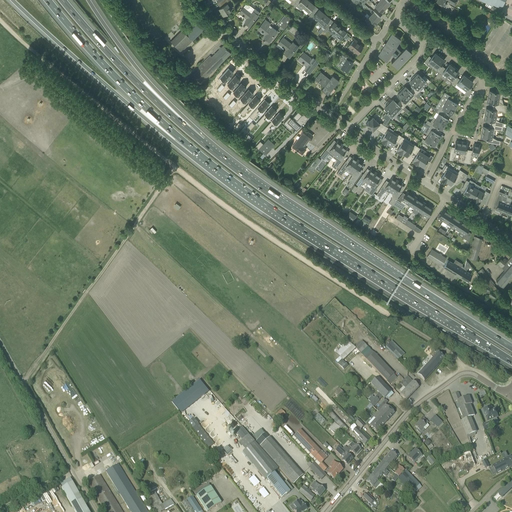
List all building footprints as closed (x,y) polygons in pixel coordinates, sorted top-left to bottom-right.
[(231,10),(227,4),(229,3),(228,1),(229,0),(222,0),(218,3),(221,7),(219,9),(223,15),(231,10)] [(296,0),(295,2),(293,5),(295,7),(296,6),(301,10),(304,8),(303,8),(309,1),(308,0),(296,0)] [(481,0),(493,5),(491,8),(499,12),(500,12),(505,0),(481,0)] [(308,13),(310,15),(316,8),(314,6),(314,5),(309,1),(303,8),(304,8),(309,12),(308,13)] [(382,12),(386,7),(379,1),(377,4),(376,3),(374,6),(382,12)] [(244,7),(242,9),(239,13),(247,19),(244,22),(249,26),(258,15),(260,12),(255,8),(251,12),(244,7)] [(315,17),(319,20),(324,13),(319,9),(318,10),(316,8),(310,15),(308,18),(312,21),(315,17)] [(372,14),(370,16),(376,22),(380,17),(373,11),(371,13),(372,14)] [(324,13),(319,20),(316,23),(322,28),(322,27),(324,29),(326,26),(331,20),(329,19),(330,18),(324,13)] [(287,24),(290,20),(284,15),(281,20),(284,22),(281,26),(284,29),(287,24)] [(372,27),(376,22),(370,16),(368,18),(367,18),(365,20),(372,27)] [(192,41),(202,31),(206,27),(197,19),(184,32),(182,30),(170,41),(181,52),(192,41)] [(269,41),(277,30),(273,27),(271,29),(269,27),(271,23),(266,19),(258,29),(266,35),(264,38),(269,41)] [(333,22),(331,20),(326,26),(324,29),(327,31),(329,29),(334,33),(339,26),(334,22),(333,22)] [(339,26),(334,33),(332,35),(340,42),(341,39),(346,33),(344,31),(345,31),(339,26)] [(407,50),(408,49),(405,46),(401,50),(396,45),(400,38),(392,33),(378,55),(387,60),(391,53),(395,56),(391,61),(394,64),(396,62),(398,65),(410,53),(407,50)] [(289,57),(292,53),(297,46),(293,42),(291,44),(282,38),(279,42),(276,46),(281,50),(282,47),(286,51),(284,53),(289,57)] [(354,39),(351,43),(348,47),(357,54),(362,47),(357,43),(358,42),(354,39)] [(200,83),(219,65),(231,53),(223,45),(211,57),(210,55),(206,59),(196,69),(197,71),(193,75),(200,83)] [(330,54),(331,52),(328,49),(326,51),(327,52),(321,61),(324,63),(330,54)] [(309,73),(312,69),(318,62),(313,58),(312,60),(303,53),(298,59),(307,66),(304,69),(309,73)] [(428,61),(433,65),(440,56),(436,53),(436,54),(435,53),(430,59),(428,57),(424,62),(426,64),(428,61)] [(444,58),(440,56),(433,65),(437,69),(436,71),(438,73),(442,68),(440,66),(444,60),(443,59),(444,58)] [(350,66),(352,63),(346,59),(341,68),(347,72),(347,71),(350,66)] [(447,76),(454,67),(451,64),(450,65),(449,64),(445,70),(442,68),(438,73),(441,75),(440,76),(444,79),(444,80),(447,76)] [(458,69),(454,67),(447,76),(452,79),(450,82),(453,84),(456,79),(454,77),(458,71),(457,70),(458,69)] [(228,68),(220,77),(225,82),(233,72),(228,68)] [(332,76),(330,79),(321,72),(316,79),(324,86),(321,89),(328,94),(339,81),(332,76)] [(416,74),(413,77),(421,85),(425,81),(427,83),(430,81),(425,76),(423,78),(418,73),(417,74),(416,74)] [(235,74),(227,84),(232,88),(240,79),(235,74)] [(459,80),(456,79),(453,84),(455,86),(457,83),(461,87),(469,78),(465,75),(464,76),(463,75),(459,80)] [(415,87),(412,89),(417,94),(419,91),(417,89),(421,85),(413,77),(410,80),(410,81),(409,82),(415,87)] [(469,78),(461,87),(466,90),(464,93),(468,97),(472,91),(468,88),(473,82),(471,81),(472,80),(469,78)] [(241,82),(233,91),(238,96),(246,87),(241,82)] [(403,87),(400,90),(411,100),(417,94),(412,89),(410,91),(405,86),(404,87),(403,87)] [(248,89),(240,98),(245,102),(253,93),(248,89)] [(508,93),(505,90),(497,89),(497,92),(490,91),(490,92),(489,92),(488,96),(499,98),(501,99),(502,95),(508,96),(508,93)] [(400,102),(405,106),(411,100),(400,90),(397,93),(398,94),(397,95),(402,100),(400,102)] [(442,102),(455,109),(457,105),(456,105),(457,104),(451,100),(453,97),(447,94),(442,102)] [(245,107),(240,112),(244,115),(249,109),(247,108),(250,105),(253,108),(260,100),(255,95),(245,107)] [(495,104),(494,107),(506,109),(506,105),(503,104),(499,102),(499,98),(488,96),(487,101),(488,101),(488,102),(495,104)] [(265,99),(250,116),(253,119),(258,113),(257,112),(259,109),(262,112),(270,104),(265,99)] [(391,100),(388,103),(396,111),(400,107),(406,112),(408,110),(405,106),(400,102),(398,104),(393,99),(392,100),(391,100)] [(442,102),(438,109),(438,110),(443,113),(445,110),(451,114),(452,113),(455,109),(442,102)] [(392,115),(396,111),(388,103),(385,106),(385,107),(384,108),(390,113),(387,115),(392,119),(394,117),(392,115)] [(272,106),(257,123),(260,125),(265,120),(264,119),(266,116),(269,118),(277,110),(272,106)] [(506,109),(494,107),(493,110),(487,108),(486,110),(485,110),(485,114),(496,116),(497,113),(502,112),(505,113),(506,109)] [(433,117),(445,125),(448,121),(447,120),(448,119),(442,115),(443,113),(438,110),(438,109),(435,108),(434,110),(434,111),(436,112),(433,117)] [(286,120),(283,123),(285,125),(287,122),(296,130),(300,126),(299,125),(299,124),(300,123),(301,123),(306,118),(298,110),(292,116),(296,119),(295,121),(291,118),(289,117),(286,120)] [(279,112),(264,129),(267,132),(272,126),(271,125),(273,122),(276,125),(284,117),(279,112)] [(496,116),(485,114),(484,119),(485,119),(485,120),(491,121),(491,124),(503,126),(503,123),(500,122),(495,119),(496,116)] [(382,131),(386,126),(380,122),(379,123),(377,121),(375,119),(373,117),(369,120),(366,124),(368,126),(370,129),(370,128),(373,130),(376,127),(382,131)] [(427,120),(425,123),(434,128),(435,126),(442,129),(442,128),(443,129),(445,125),(433,117),(430,122),(427,120)] [(427,135),(438,141),(440,137),(439,137),(440,135),(434,132),(435,129),(434,128),(425,123),(424,126),(426,128),(423,132),(427,135)] [(503,126),(491,124),(490,127),(484,126),(483,128),(482,127),(481,132),(493,134),(495,134),(496,130),(499,130),(502,130),(503,126)] [(287,137),(290,132),(280,126),(277,130),(287,137)] [(386,143),(394,131),(386,126),(382,131),(385,133),(381,139),(382,140),(381,141),(386,143)] [(304,129),(301,133),(301,134),(292,147),(302,155),(306,149),(304,147),(313,135),(304,129)] [(398,141),(401,136),(394,131),(386,143),(389,145),(389,144),(391,145),(395,139),(398,141)] [(493,134),(481,132),(481,136),(482,136),(481,138),(488,139),(488,142),(499,144),(500,140),(497,140),(492,137),(493,134)] [(422,139),(421,141),(426,145),(428,142),(434,146),(435,144),(436,145),(438,141),(427,135),(424,140),(422,139)] [(402,154),(410,141),(401,136),(398,141),(401,143),(397,149),(398,150),(397,151),(402,154)] [(329,154),(332,157),(342,144),(338,142),(337,141),(332,147),(330,145),(320,157),(324,160),(327,156),(329,154)] [(414,152),(417,146),(410,141),(402,154),(405,155),(407,156),(411,150),(414,152)] [(456,153),(459,153),(461,142),(457,141),(457,142),(455,142),(454,148),(451,148),(449,160),(453,160),(454,157),(456,153)] [(265,142),(259,149),(265,155),(272,148),(265,142)] [(466,143),(461,142),(459,153),(462,154),(463,159),(463,162),(467,163),(469,151),(466,151),(467,144),(466,144),(466,143)] [(342,144),(332,157),(336,159),(335,162),(332,166),(335,169),(345,157),(342,154),(346,149),(345,148),(346,147),(342,144)] [(472,152),(469,151),(467,163),(471,164),(471,160),(474,156),(477,156),(478,152),(479,153),(480,149),(479,149),(479,146),(478,146),(478,145),(474,144),(474,145),(473,145),(472,152)] [(417,164),(424,154),(419,150),(420,148),(417,146),(414,152),(417,153),(413,160),(414,160),(413,161),(417,164)] [(424,154),(417,164),(421,166),(421,165),(423,166),(427,160),(430,162),(433,157),(425,151),(424,154)] [(317,157),(310,165),(314,168),(321,160),(317,157)] [(348,169),(350,171),(358,160),(354,157),(354,158),(352,157),(348,163),(346,161),(337,173),(340,176),(343,172),(348,169)] [(361,172),(359,170),(363,164),(361,163),(362,162),(358,160),(350,171),(349,173),(352,175),(348,180),(350,181),(347,185),(351,187),(354,183),(361,172)] [(441,179),(445,182),(453,169),(445,164),(441,169),(445,171),(441,178),(442,178),(441,179)] [(461,174),(453,169),(445,182),(448,184),(449,183),(451,184),(455,178),(460,181),(467,175),(463,171),(461,174)] [(367,180),(369,181),(376,172),(372,170),(371,171),(370,170),(366,175),(363,173),(356,184),(360,186),(362,182),(367,180)] [(376,172),(369,181),(372,183),(371,188),(368,192),(372,195),(379,184),(376,182),(380,177),(379,176),(379,175),(376,172)] [(387,190),(390,192),(397,180),(393,178),(393,179),(391,178),(388,183),(385,182),(376,195),(380,197),(383,193),(387,190)] [(397,180),(390,192),(392,193),(391,198),(389,203),(393,205),(395,201),(397,198),(401,192),(398,190),(402,185),(400,184),(401,183),(397,180)] [(463,185),(466,187),(463,192),(465,193),(464,194),(468,196),(473,186),(475,183),(470,180),(469,181),(466,180),(463,185)] [(468,196),(471,198),(472,197),(474,198),(478,189),(473,186),(468,196)] [(478,189),(474,198),(473,199),(477,201),(478,200),(479,201),(482,195),(485,197),(488,192),(485,190),(485,189),(480,187),(478,189)] [(397,198),(395,201),(401,205),(400,208),(401,209),(401,210),(403,206),(405,203),(411,195),(409,194),(409,193),(407,191),(405,194),(403,192),(398,198),(397,198)] [(501,211),(504,202),(502,201),(502,196),(503,193),(499,191),(495,202),(498,204),(495,209),(501,211)] [(405,203),(410,206),(415,197),(413,196),(411,195),(405,203)] [(410,206),(414,209),(419,200),(418,199),(417,198),(415,197),(410,206)] [(414,209),(418,211),(424,203),(422,201),(421,201),(419,200),(414,209)] [(509,204),(504,202),(501,211),(503,211),(503,212),(506,213),(509,204)] [(418,211),(423,214),(428,206),(426,205),(426,204),(424,203),(418,211)] [(428,206),(423,214),(427,217),(433,208),(431,207),(430,207),(428,206)] [(446,211),(446,210),(444,209),(438,218),(443,221),(448,212),(446,211)] [(443,221),(447,223),(453,215),(451,213),(450,213),(448,212),(443,221)] [(355,217),(349,213),(346,217),(352,221),(355,217)] [(455,217),(455,216),(453,215),(447,223),(451,226),(457,218),(455,217)] [(451,226),(456,229),(461,220),(459,219),(458,219),(457,218),(451,226)] [(456,229),(460,232),(465,223),(463,222),(463,221),(461,220),(456,229)] [(470,226),(468,224),(467,225),(465,223),(460,232),(464,235),(470,226)] [(492,249),(491,252),(498,254),(501,246),(496,245),(494,250),(492,249)] [(427,257),(441,266),(446,258),(431,249),(427,257)] [(473,249),(470,259),(476,261),(479,251),(473,249)] [(508,266),(496,280),(503,287),(511,276),(511,256),(506,264),(508,266)] [(497,263),(497,264),(496,265),(498,267),(500,266),(501,267),(507,260),(504,258),(502,260),(501,259),(497,263)] [(443,267),(455,274),(461,265),(461,266),(462,264),(455,260),(453,264),(447,260),(443,267)] [(461,266),(461,265),(455,274),(467,282),(472,275),(465,271),(467,269),(466,269),(469,264),(470,264),(466,260),(464,267),(461,266)] [(398,338),(403,332),(400,329),(394,334),(398,338)] [(428,354),(406,334),(399,341),(421,361),(428,354)] [(361,341),(355,347),(387,381),(386,381),(389,384),(397,377),(361,341)] [(389,343),(385,347),(398,360),(404,354),(391,341),(389,343)] [(424,381),(444,359),(438,353),(418,375),(424,381)] [(378,377),(370,384),(379,393),(382,397),(384,399),(387,396),(389,398),(393,394),(391,392),(378,377)] [(406,400),(418,387),(412,382),(411,383),(406,378),(400,384),(405,389),(400,394),(406,400)] [(339,389),(335,393),(339,398),(344,393),(339,389)] [(458,393),(453,395),(454,400),(455,402),(457,401),(459,405),(457,405),(458,409),(459,409),(463,420),(475,415),(470,404),(472,404),(469,396),(461,399),(458,393)] [(370,402),(369,404),(372,407),(373,407),(379,401),(375,397),(370,402)] [(376,410),(378,412),(379,411),(388,419),(394,413),(385,405),(381,409),(379,407),(376,410)] [(498,417),(496,413),(498,412),(496,408),(492,409),(491,407),(485,409),(483,410),(487,421),(498,417)] [(279,419),(285,414),(281,409),(275,415),(279,419)] [(330,411),(327,414),(345,433),(348,429),(330,411)] [(376,432),(388,419),(379,411),(378,412),(374,418),(376,420),(370,426),(376,432)] [(242,424),(246,428),(250,424),(250,423),(255,418),(250,412),(249,413),(250,415),(248,417),(249,418),(242,424)] [(416,430),(421,434),(425,430),(423,429),(428,423),(423,418),(415,427),(417,429),(416,430)] [(364,426),(359,420),(355,423),(361,429),(364,426)] [(340,428),(334,423),(330,427),(329,429),(334,434),(340,428)] [(214,444),(198,424),(192,429),(208,449),(214,444)] [(265,480),(267,479),(282,498),(290,492),(274,472),(278,469),(241,427),(236,432),(236,433),(238,435),(242,440),(239,443),(245,450),(242,452),(265,480)] [(358,439),(360,441),(364,445),(369,440),(366,436),(357,428),(354,432),(360,438),(358,439)] [(293,437),(320,464),(327,458),(314,444),(300,430),(293,437)] [(269,437),(259,446),(293,484),(303,475),(269,437)] [(424,443),(429,448),(433,443),(428,438),(424,443)] [(352,443),(349,446),(347,448),(345,446),(342,449),(347,453),(349,451),(351,452),(355,456),(360,450),(352,443)] [(227,453),(232,449),(228,445),(223,448),(227,453)] [(344,459),(342,461),(347,465),(352,459),(345,452),(339,446),(335,451),(341,456),(342,456),(344,459)] [(421,455),(415,449),(408,456),(414,463),(421,455)] [(381,462),(388,468),(397,457),(391,451),(381,462)] [(435,462),(430,455),(426,458),(431,465),(435,462)] [(497,475),(509,468),(504,460),(492,466),(497,475)] [(332,469),(327,473),(334,479),(342,470),(333,461),(329,466),(332,469)] [(385,472),(388,468),(381,462),(371,475),(377,481),(382,474),(385,477),(387,474),(385,472)] [(309,468),(321,480),(326,475),(314,463),(309,468)] [(147,511),(117,464),(115,465),(115,464),(113,465),(114,466),(105,471),(130,511),(147,511)] [(398,477),(403,470),(399,467),(394,473),(398,477)] [(249,471),(245,475),(256,488),(261,484),(255,477),(254,477),(249,471)] [(412,478),(405,472),(398,479),(404,486),(412,478)] [(87,482),(105,511),(122,511),(99,475),(91,480),(90,480),(89,481),(87,482)] [(380,483),(377,481),(371,475),(366,481),(369,485),(370,484),(375,489),(380,483)] [(498,503),(511,489),(511,478),(493,497),(498,503)] [(74,511),(88,511),(72,482),(61,488),(74,511)] [(314,496),(306,490),(308,489),(303,485),(298,491),(310,501),(314,496)] [(319,497),(324,491),(317,485),(311,491),(319,497)] [(206,511),(221,503),(210,487),(196,496),(206,511)] [(259,492),(265,499),(269,495),(263,488),(259,492)] [(162,504),(155,492),(147,497),(155,511),(162,511),(174,505),(171,499),(162,504)] [(374,501),(366,494),(363,497),(370,504),(374,501)] [(293,511),(294,511),(302,511),(307,509),(301,501),(299,502),(298,501),(293,505),(296,509),(293,511)]
